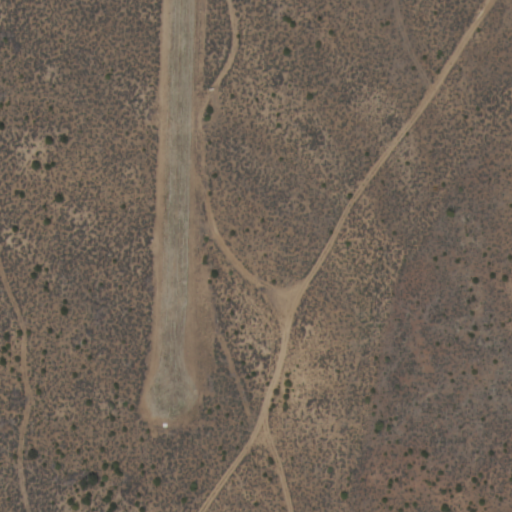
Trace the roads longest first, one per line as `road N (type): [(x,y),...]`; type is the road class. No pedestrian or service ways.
road 1 (track): [(242,0),(245,59),(229,165),(272,266),(303,309),(287,431),(320,511)]
road 2 (track): [(303,309),(503,0)]
